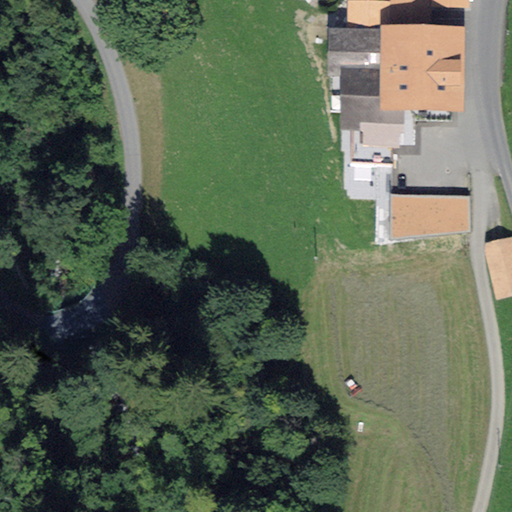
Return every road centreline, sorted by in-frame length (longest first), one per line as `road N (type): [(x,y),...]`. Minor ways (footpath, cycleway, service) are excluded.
road 1 (unclassified): [(81,0),(120,79),(129,127),(131,231),(118,293),(96,317),(50,328),(30,326),(0,294)]
road 2 (track): [(0,224),(18,286),(40,305),(104,423),(101,471),(87,473),(14,383),(0,383)]
road 3 (track): [(492,112),(476,241),(495,378),(479,511)]
road 4 (unclassified): [(491,0),(486,84),(511,195)]
